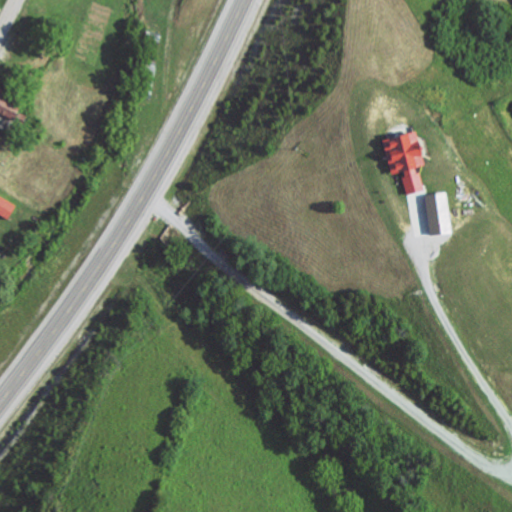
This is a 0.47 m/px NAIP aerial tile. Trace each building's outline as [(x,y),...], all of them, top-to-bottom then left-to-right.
[(0,112),(10,116),(15,103),(0,98),(0,92),(1,90),(0,89),(0,112)] [(387,172),(399,170),(404,193),(420,189),(415,165),(420,164),(413,130),(380,137),(387,172)] [(448,231),(445,191),(424,193),(427,233),(448,231)] [(0,214),(6,218),(14,204),(0,195),(0,214)] [(415,235),(428,233),(426,221),(413,223),(415,235)]
